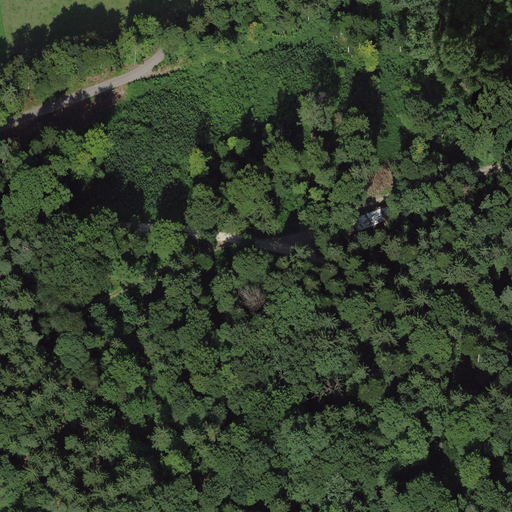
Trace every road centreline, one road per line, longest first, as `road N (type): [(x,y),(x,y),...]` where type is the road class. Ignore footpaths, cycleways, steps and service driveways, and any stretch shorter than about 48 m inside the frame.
road 1 (track): [(494,511),(489,477),(457,471),(311,502),(277,485),(137,343),(123,315),(140,290),(229,238)]
road 2 (track): [(511,342),(460,309),(229,238),(0,228)]
road 3 (track): [(249,0),(197,26),(139,76),(0,134)]
road 4 (track): [(511,171),(451,183),(274,250)]
